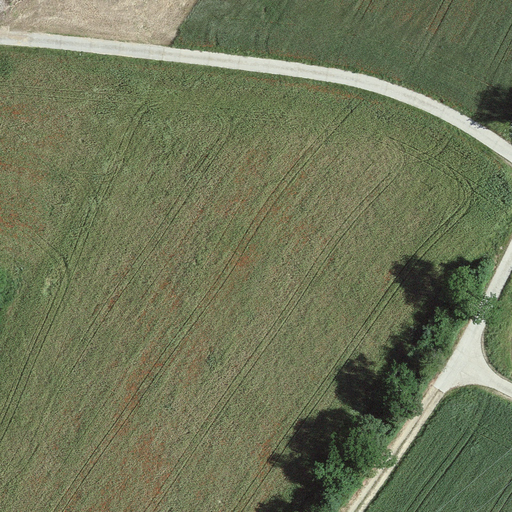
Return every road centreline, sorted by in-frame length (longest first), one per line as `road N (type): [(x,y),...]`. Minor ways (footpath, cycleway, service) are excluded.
road 1 (unclassified): [(0,38),(388,89),(480,132),(511,159)]
road 2 (track): [(458,362),(356,511)]
